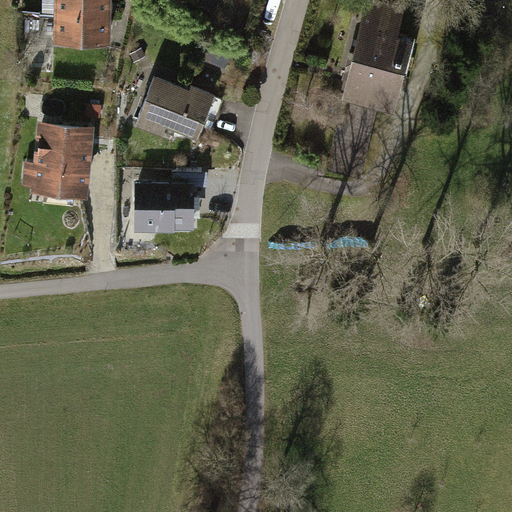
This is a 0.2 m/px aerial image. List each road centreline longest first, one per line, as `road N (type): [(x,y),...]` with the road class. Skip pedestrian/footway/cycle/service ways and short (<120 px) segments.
road 1 (residential): [(299,0),(252,185),(249,268)]
road 2 (track): [(249,268),(0,291)]
road 3 (unclassified): [(249,268),(243,511)]
